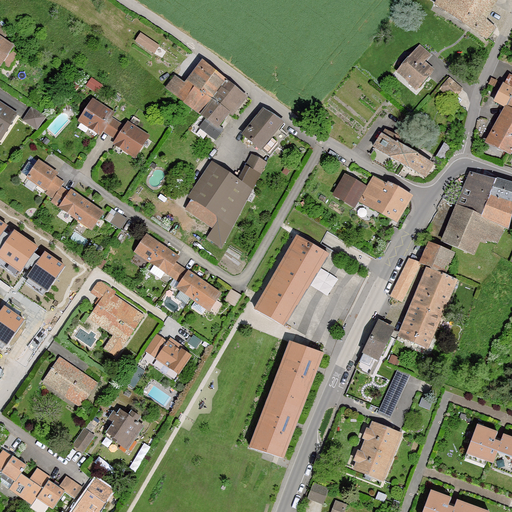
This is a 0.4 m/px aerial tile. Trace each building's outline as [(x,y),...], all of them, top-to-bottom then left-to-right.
[(438,0),(436,4),(487,38),(494,28),(485,21),(494,5),(496,0),(438,0)] [(9,31),(0,24),(0,64),(2,62),(9,66),(17,55),(10,50),(13,46),(3,39),(9,31)] [(158,45),(140,33),(135,41),(153,53),(158,45)] [(417,89),(432,71),(423,63),(430,55),(420,46),(397,73),(417,89)] [(232,114),(247,97),(202,60),(184,84),(175,77),(167,88),(207,119),(200,129),(216,139),(224,129),(219,125),(230,112),(232,114)] [(92,78),(87,85),(98,92),(102,85),(92,78)] [(454,99),(461,90),(448,80),(441,88),(454,99)] [(511,89),(505,86),(504,85),(495,101),(507,108),(487,144),(509,155),(511,149),(511,89)] [(112,117),(114,114),(93,101),(80,121),(100,134),(103,131),(112,117)] [(0,137),(1,138),(17,113),(0,102),(0,137)] [(37,128),(45,116),(32,108),(24,119),(37,128)] [(281,131),(285,125),(263,110),(250,127),(243,135),(270,156),(287,136),(281,131)] [(112,117),(103,131),(118,141),(127,126),(112,117)] [(135,158),(148,137),(128,124),(127,126),(118,141),(115,145),(135,158)] [(426,179),(433,166),(396,144),(400,139),(385,130),(374,149),(402,165),(426,179)] [(214,229),(208,238),(222,247),(266,163),(252,156),(238,181),(212,163),(189,197),(192,199),(186,209),(214,229)] [(61,188),(64,183),(54,176),(56,174),(30,157),(27,162),(28,162),(21,172),(27,176),(26,178),(47,192),(46,193),(54,199),(61,188)] [(511,186),(470,174),(464,190),(452,184),(443,200),(459,206),(444,242),(474,256),(480,241),(485,243),(487,240),(497,242),(504,228),(508,229),(511,214),(511,186)] [(365,186),(347,175),(334,196),(353,207),(365,186)] [(396,223),(410,198),(374,178),(360,203),(396,223)] [(69,193),(61,188),(54,199),(52,202),(60,207),(69,193)] [(91,229),(102,213),(70,191),(69,193),(60,207),(59,208),(91,229)] [(127,219),(117,212),(110,222),(120,229),(127,219)] [(0,243),(0,248),(2,250),(11,237),(2,230),(0,233),(0,243),(0,244),(0,243)] [(37,246),(15,231),(11,237),(2,250),(0,252),(0,256),(20,270),(23,265),(33,251),(37,246)] [(175,262),(178,258),(146,236),(136,251),(168,273),(175,262)] [(285,326),(329,255),(297,236),(255,310),(285,326)] [(421,263),(410,259),(391,297),(402,302),(421,265),(427,268),(399,339),(427,350),(456,281),(445,275),(454,255),(440,249),(429,244),(421,263)] [(33,251),(23,265),(28,269),(31,265),(36,268),(42,258),(33,251)] [(36,268),(29,277),(47,289),(64,265),(46,253),(42,258),(36,268)] [(168,273),(181,282),(189,272),(175,262),(168,273)] [(210,309),(220,293),(189,272),(181,282),(178,287),(210,309)] [(105,349),(116,357),(143,316),(112,296),(114,292),(101,283),(98,284),(94,290),(104,296),(89,319),(114,335),(105,349)] [(242,296),(231,290),(225,302),(234,307),(235,307),(242,296)] [(23,320),(5,307),(0,314),(0,339),(6,343),(23,320)] [(379,322),(364,352),(380,359),(394,330),(379,322)] [(168,343),(158,336),(148,351),(179,372),(190,356),(180,349),(182,346),(171,339),(168,343)] [(321,354),(292,343),(251,448),(264,452),(282,457),(321,354)] [(398,358),(393,356),(390,363),(395,365),(398,358)] [(95,383),(60,360),(45,382),(80,406),(95,383)] [(378,414),(391,420),(411,376),(398,370),(378,414)] [(422,397),(419,406),(430,410),(433,401),(422,397)] [(140,419),(131,412),(128,417),(120,411),(117,416),(115,415),(114,417),(111,416),(108,420),(113,424),(106,435),(105,437),(127,452),(144,427),(137,423),(140,419)] [(402,436),(374,424),(371,432),(368,431),(364,440),(368,441),(362,455),(360,454),(356,463),(359,464),(356,471),(383,482),(402,436)] [(498,433),(478,426),(468,454),(511,469),(511,438),(504,436),(501,444),(495,441),(498,433)] [(94,436),(84,429),(74,445),(78,448),(83,451),(94,436)] [(75,499),(82,488),(66,477),(62,484),(59,488),(49,481),(51,478),(37,469),(29,481),(21,475),(26,466),(4,451),(0,456),(0,471),(16,482),(11,489),(33,505),(37,498),(54,510),(66,492),(75,499)] [(98,511),(113,492),(96,480),(73,511),(98,511)] [(328,491),(315,485),(309,499),(323,504),(328,491)] [(451,499),(431,492),(423,511),(484,511),(458,502),(455,510),(448,507),(451,499)] [(344,511),(346,506),(337,503),(333,511),(344,511)]
